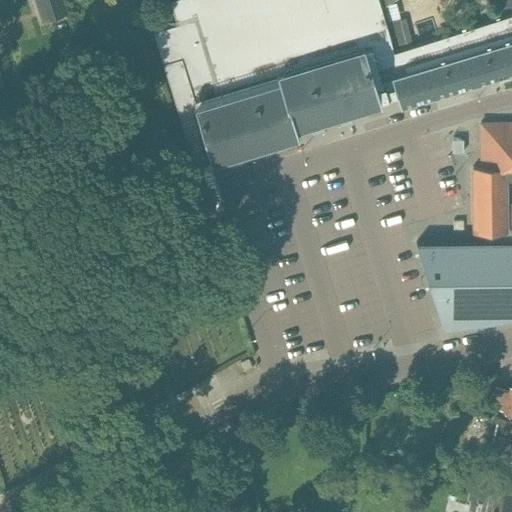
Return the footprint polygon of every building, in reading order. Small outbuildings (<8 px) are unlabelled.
[(35,0),(42,21),(67,14),(62,0),(35,0)] [(399,104),(511,70),(511,13),(393,51),(378,0),(171,0),(170,1),(177,23),(151,31),(192,159),(380,102),(379,96),(395,91),(399,104)] [(511,0),(494,0),(496,9),(511,5),(511,0)] [(511,122),(494,123),(494,122),(480,123),(481,167),(472,167),(473,241),(416,241),(444,331),(511,318),(511,122)] [(452,139),(452,152),(463,152),(463,139),(452,139)] [(37,159),(13,169),(16,177),(12,178),(17,189),(48,176),(43,165),(40,167),(37,159)] [(486,458),(507,463),(511,463),(511,387),(508,387),(501,416),(498,415),(486,458)] [(452,467),(452,454),(439,454),(439,467),(452,467)] [(470,498),(466,511),(511,511),(511,489),(510,489),(511,479),(511,470),(494,466),(491,478),(472,474),(467,497),(470,498)]
